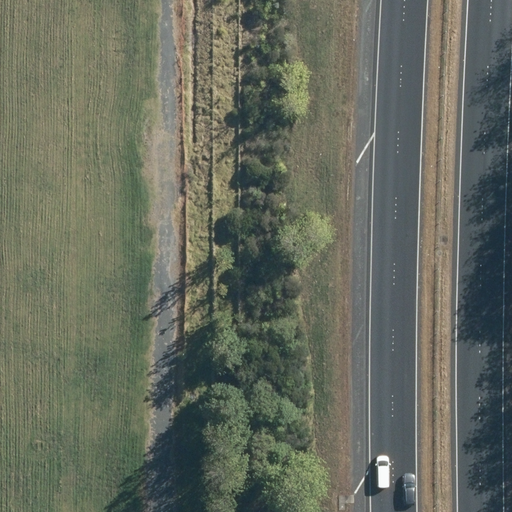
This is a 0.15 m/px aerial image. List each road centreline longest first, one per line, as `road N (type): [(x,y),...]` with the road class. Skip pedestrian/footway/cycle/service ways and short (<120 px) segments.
road 1 (motorway): [(492,0),(477,511)]
road 2 (track): [(172,0),(182,511)]
road 3 (motorway): [(394,511),(404,0)]
